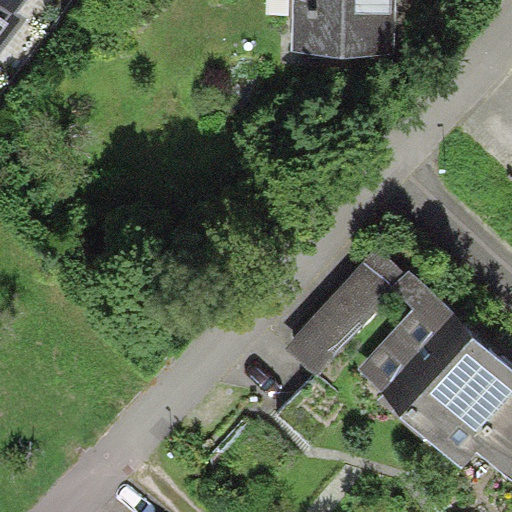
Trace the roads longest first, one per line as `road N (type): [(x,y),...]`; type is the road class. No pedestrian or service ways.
road 1 (residential): [(68,511),(382,180)]
road 2 (residential): [(382,180),(511,22)]
road 3 (residential): [(382,180),(511,301)]
